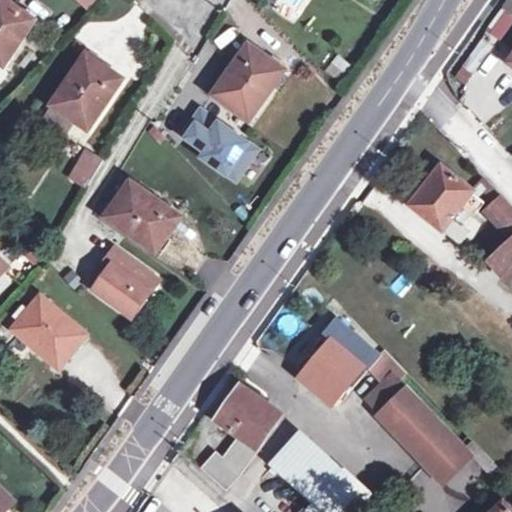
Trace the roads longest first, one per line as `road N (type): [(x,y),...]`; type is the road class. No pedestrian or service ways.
road 1 (secondary): [(86,511),(219,333),(399,64)]
road 2 (residential): [(511,188),(399,64)]
